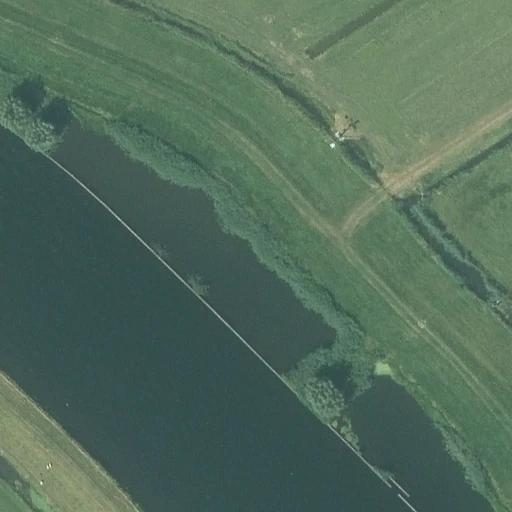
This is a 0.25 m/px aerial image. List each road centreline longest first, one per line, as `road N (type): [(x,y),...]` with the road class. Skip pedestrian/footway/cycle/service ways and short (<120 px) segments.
road 1 (track): [(260,162),(511,426)]
road 2 (track): [(260,162),(218,117),(0,16)]
road 3 (track): [(335,239),(383,192),(511,106)]
